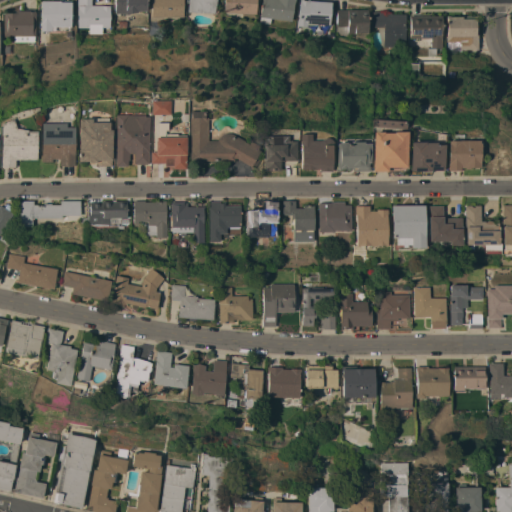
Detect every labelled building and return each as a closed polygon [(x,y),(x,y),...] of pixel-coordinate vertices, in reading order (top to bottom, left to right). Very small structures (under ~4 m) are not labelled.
[(71,0),(71,2),(72,2),(72,14),(70,14),(71,26),(51,26),(51,30),(41,31),(41,1),(71,0)] [(109,27),(102,27),(102,33),(89,33),(89,27),(77,27),(77,0),(91,0),(91,5),(102,5),(108,5),(109,5),(109,27)] [(147,0),(147,1),(146,1),(146,11),(137,11),(137,12),(129,13),(129,14),(126,14),(126,13),(115,13),(115,0),(147,0)] [(183,0),(183,17),(151,17),(151,0),(183,0)] [(187,12),(187,0),(215,0),(214,13),(187,12)] [(224,12),(224,0),(256,0),(256,14),(224,12)] [(261,17),(261,0),(294,0),(294,2),(291,21),(270,18),(270,24),(261,23),(261,17)] [(329,24),(317,24),(317,25),(307,24),(307,26),(297,26),(298,20),(300,0),(331,2),(329,24)] [(367,9),(367,34),(348,34),(348,35),(334,32),(334,25),(337,25),(336,9),(367,9)] [(35,36),(33,36),(33,41),(14,41),(14,36),(3,37),(3,13),(14,13),(14,10),(29,10),(29,12),(32,12),(32,11),(34,11),(34,12),(35,12),(35,36)] [(372,27),(372,11),(385,11),(385,13),(391,13),(391,14),(405,14),(405,47),(383,47),(382,45),(377,27),(372,27)] [(442,16),(441,48),(436,48),(436,55),(427,55),(427,48),(431,48),(431,46),(420,46),(420,38),(409,38),(410,15),(442,16)] [(478,33),(478,49),(475,49),(475,51),(471,51),(471,49),(461,49),(461,51),(459,51),(459,50),(450,50),(450,49),(447,49),(447,41),(446,41),(447,16),(462,16),(462,18),(475,18),(475,33),(478,33)] [(410,61),(410,63),(418,64),(418,76),(408,74),(408,61),(410,61)] [(168,100),(168,114),(150,114),(150,100),(168,100)] [(204,111),(204,117),(206,117),(206,140),(215,140),(217,137),(219,135),(222,134),(225,133),(228,133),(231,134),(243,141),(242,141),(247,144),(249,141),(258,146),(256,149),(258,151),(255,156),(259,158),(254,166),(250,165),(249,167),(235,158),(232,158),(232,161),(203,161),(202,162),(201,161),(199,163),(199,164),(197,167),(195,165),(188,165),(189,111),(204,111)] [(147,163),(145,163),(145,164),(135,164),(135,163),(133,163),(133,153),(128,153),(128,160),(126,160),(126,166),(114,166),(114,114),(125,114),(125,115),(143,115),(143,117),(147,117),(147,163)] [(107,129),(110,129),(110,166),(96,166),(96,162),(88,162),(88,161),(78,161),(77,118),(83,118),(83,119),(87,119),(87,117),(91,118),(92,119),(106,118),(106,122),(107,122),(107,129)] [(36,159),(14,159),(14,167),(0,167),(0,123),(11,119),(15,128),(26,130),(26,131),(36,131),(36,159)] [(175,134),(175,135),(184,135),(185,169),(171,169),(171,165),(164,165),(164,163),(150,163),(150,152),(155,152),(154,123),(165,122),(166,130),(163,130),(163,137),(165,137),(165,134),(175,134)] [(65,123),(65,127),(73,127),(73,153),(74,153),(74,165),(71,165),(71,166),(62,166),(62,165),(59,165),(59,158),(51,159),(51,161),(41,162),(40,123),(65,123)] [(406,167),(387,167),(387,171),(373,171),(372,132),(382,131),(382,133),(392,132),(392,131),(405,131),(406,167)] [(318,171),(318,169),(300,169),(300,144),(299,144),(299,134),(310,134),(310,140),(320,140),(321,139),(323,138),(326,137),(328,138),(330,139),(331,140),(332,142),(332,145),(331,145),(331,171),(318,171)] [(447,140),(452,140),(452,138),(450,138),(450,134),(462,134),(462,140),(478,140),(478,143),(479,143),(479,168),(469,167),(469,169),(465,169),(465,167),(460,167),(460,170),(447,170),(447,144),(447,140)] [(287,135),(287,140),(290,140),(290,141),(295,141),(295,160),(278,161),(278,170),(262,171),(262,136),(287,135)] [(369,171),(354,171),(354,168),(348,168),(348,169),(345,169),(340,169),(337,169),(337,168),(335,168),(336,143),(338,143),(338,142),(345,142),(345,143),(350,143),(350,141),(362,142),(362,143),(369,143),(369,171)] [(443,168),(442,168),(442,170),(429,170),(429,171),(409,171),(409,142),(424,142),(435,142),(435,145),(443,145),(443,168)] [(32,201),(32,205),(42,205),(42,203),(50,203),(50,205),(59,205),(59,201),(79,200),(79,215),(76,215),(76,222),(69,222),(69,223),(64,223),(64,224),(61,224),(61,215),(60,215),(60,218),(32,218),(32,219),(31,219),(31,226),(19,226),(18,201),(32,201)] [(132,200),(142,200),(142,202),(153,202),(153,200),(156,200),(156,201),(161,201),(161,200),(164,200),(164,223),(165,223),(165,237),(154,237),(154,235),(145,235),(145,225),(146,225),(146,221),(137,221),(137,224),(132,224),(132,200)] [(312,205),(312,241),(292,241),(292,230),(291,227),(291,224),(292,224),(292,221),(291,221),(291,219),(289,219),(289,215),(280,215),(280,208),(280,200),(293,200),(293,208),(301,208),(301,205),(312,205)] [(125,218),(127,218),(127,223),(120,223),(120,217),(119,217),(119,223),(108,223),(108,224),(87,223),(87,215),(88,215),(89,202),(101,202),(101,201),(125,201),(125,218)] [(201,242),(189,243),(189,232),(170,232),(169,202),(182,201),(182,203),(185,203),(185,207),(201,207),(201,242)] [(223,206),(238,205),(238,234),(223,234),(224,234),(217,234),(217,242),(206,242),(206,201),(218,201),(218,203),(221,203),(221,202),(223,202),(223,206)] [(266,232),(266,237),(243,237),(243,211),(254,211),(254,215),(255,215),(255,213),(261,213),(261,202),(260,202),(260,201),(276,201),(276,213),(274,213),(274,223),(275,223),(275,231),(274,232),(266,232)] [(350,230),(333,230),(333,232),(317,232),(317,203),(329,203),(329,202),(343,202),(343,205),(349,205),(350,230)] [(0,231),(0,205),(5,209),(6,208),(9,210),(9,211),(12,213),(0,231)] [(390,205),(423,205),(423,248),(409,248),(409,244),(405,244),(405,247),(401,247),(401,245),(395,245),(395,238),(390,238),(390,205)] [(499,250),(483,251),(483,244),(472,245),(472,248),(466,249),(466,245),(465,245),(464,205),(470,205),(471,207),(473,206),(473,205),(479,205),(479,221),(483,221),(483,222),(484,222),(485,221),(488,221),(490,221),(491,222),(492,222),(492,221),(496,221),(496,243),(499,243),(499,250)] [(511,205),(511,249),(503,249),(502,245),(501,245),(501,205),(511,205)] [(355,245),(354,214),(354,206),(368,206),(368,211),(375,211),(375,209),(386,209),(386,214),(385,214),(385,246),(382,246),(382,245),(375,245),(375,246),(368,246),(368,245),(363,245),(363,249),(364,249),(364,254),(353,254),(353,245),(355,245)] [(460,218),(460,230),(460,245),(459,245),(459,246),(449,246),(449,244),(447,244),(447,241),(446,241),(446,242),(436,242),(429,242),(429,241),(427,241),(427,206),(442,206),(442,218),(460,218)] [(251,250),(260,250),(260,255),(255,255),(255,262),(242,262),(242,245),(246,245),(247,247),(247,250),(251,250)] [(56,269),(53,289),(17,282),(19,269),(5,267),(8,253),(23,256),(22,262),(56,269)] [(128,277),(127,283),(141,286),(143,277),(151,267),(164,278),(155,288),(155,291),(159,292),(157,305),(157,309),(144,306),(144,307),(138,306),(138,305),(126,303),(125,304),(123,303),(122,305),(110,302),(111,297),(112,298),(115,283),(114,283),(116,275),(128,277)] [(111,280),(106,301),(71,293),(72,287),(60,285),(63,270),(111,280)] [(177,316),(179,299),(169,298),(171,284),(184,285),(183,295),(196,296),(196,297),(213,299),(212,319),(177,316)] [(293,311),(274,311),(275,326),(262,326),(262,287),(269,287),(269,284),(293,284),(293,311)] [(449,285),(466,285),(466,286),(470,286),(470,287),(481,287),(481,298),(480,298),(480,299),(466,299),(467,307),(461,307),(461,311),(462,311),(462,316),(461,316),(461,324),(459,324),(459,325),(455,326),(455,324),(453,324),(453,325),(451,325),(451,324),(450,324),(450,323),(449,285)] [(511,285),(511,313),(500,313),(500,327),(486,327),(486,288),(494,288),(494,285),(511,285)] [(247,295),(247,298),(251,298),(251,319),(232,319),(232,322),(218,322),(218,286),(230,286),(231,295),(247,295)] [(302,325),(301,288),(311,288),(311,287),(322,286),(322,288),(333,287),(333,299),(314,299),(315,308),(312,308),(312,311),(314,311),(314,317),(312,317),(312,325),(302,325)] [(445,323),(444,323),(444,328),(430,328),(430,324),(429,324),(429,316),(413,316),(413,287),(429,287),(429,298),(445,297),(445,323)] [(408,318),(397,318),(397,320),(390,320),(390,329),(376,329),(375,302),(379,302),(378,291),(390,291),(390,294),(408,294),(408,318)] [(370,325),(352,325),(352,329),(350,329),(350,328),(342,328),(342,329),(339,329),(339,307),(338,307),(338,292),(351,292),(351,301),(366,301),(366,304),(370,304),(370,325)] [(320,314),(324,314),(333,313),(333,314),(334,314),(334,329),(323,329),(323,327),(320,327),(320,314)] [(481,314),(481,328),(468,328),(468,314),(481,314)] [(10,320),(19,321),(31,323),(31,324),(43,326),(40,340),(39,340),(35,358),(4,352),(5,346),(10,320)] [(62,331),(59,342),(58,342),(58,344),(64,345),(64,344),(69,346),(68,348),(76,349),(68,386),(53,382),(54,378),(50,378),(51,371),(44,369),(49,344),(45,343),(45,342),(44,341),(47,327),(62,331)] [(98,345),(99,340),(114,343),(111,359),(109,369),(90,365),(87,381),(74,378),(78,356),(79,356),(82,342),(98,345)] [(147,371),(145,380),(142,380),(142,381),(137,381),(137,379),(134,392),(127,391),(126,396),(123,396),(123,398),(120,397),(120,395),(112,393),(120,344),(132,346),(131,357),(135,358),(150,363),(148,371),(147,371)] [(184,388),(151,383),(156,350),(170,352),(169,363),(187,365),(184,388)] [(222,396),(212,396),(213,393),(201,392),(201,394),(194,395),(189,393),(191,364),(197,363),(203,365),(203,370),(211,371),(212,359),(225,360),(222,396)] [(243,389),(238,388),(238,377),(228,377),(229,363),(247,364),(247,368),(261,369),(259,399),(243,398),(243,389)] [(501,363),(501,375),(510,375),(510,371),(511,370),(511,399),(490,399),(489,393),(488,393),(488,363),(501,363)] [(331,364),(331,369),(336,369),(336,387),(304,388),(304,365),(331,364)] [(266,396),(267,371),(266,371),(266,366),(281,367),(280,369),(289,369),(289,368),(299,369),(299,372),(298,372),(298,377),(300,377),(300,380),(298,380),(297,397),(266,396)] [(373,397),(370,397),(370,402),(342,403),(342,397),(341,397),(340,366),(355,366),(355,368),(372,368),(373,397)] [(427,366),(427,367),(447,367),(447,370),(446,370),(446,395),(423,395),(423,398),(414,398),(414,393),(415,393),(415,366),(427,366)] [(483,366),(483,388),(462,388),(462,390),(452,390),(452,366),(483,366)] [(409,407),(378,407),(378,382),(378,381),(383,381),(383,382),(387,382),(387,381),(391,381),(391,378),(396,378),(396,367),(409,367),(409,407)] [(0,420),(8,422),(8,425),(22,428),(9,491),(0,489),(0,420)] [(52,456),(43,454),(42,458),(44,459),(43,464),(41,464),(39,464),(38,471),(35,471),(34,479),(35,480),(35,481),(44,483),(42,497),(13,492),(18,467),(21,451),(24,452),(27,436),(28,436),(29,432),(39,434),(38,438),(55,442),(52,456)] [(56,493),(54,492),(60,464),(61,464),(63,453),(66,453),(66,450),(64,450),(68,434),(95,440),(88,470),(80,508),(54,502),(56,493)] [(127,450),(126,458),(117,456),(119,448),(127,450)] [(124,473),(115,471),(115,473),(113,473),(113,474),(112,474),(111,476),(114,477),(113,482),(111,481),(110,489),(107,488),(106,497),(107,497),(107,499),(116,501),(114,511),(99,511),(85,509),(93,469),(96,470),(99,454),(100,454),(101,449),(111,451),(110,456),(127,460),(124,473)] [(162,459),(163,459),(154,511),(126,511),(127,506),(135,507),(136,498),(135,498),(136,495),(137,496),(139,484),(137,484),(138,481),(139,481),(141,471),(148,472),(148,469),(131,466),(133,451),(143,453),(143,451),(155,453),(154,454),(163,456),(162,459)] [(227,511),(205,511),(208,475),(200,474),(202,453),(208,453),(208,456),(218,456),(232,457),(227,511)] [(494,487),(508,487),(508,464),(511,464),(510,457),(511,457),(511,511),(498,511),(494,511),(494,487)] [(405,462),(405,472),(406,472),(406,511),(387,511),(387,496),(379,496),(378,462),(405,462)] [(190,468),(191,463),(194,464),(194,467),(195,467),(192,488),(188,487),(188,488),(184,490),(184,488),(180,511),(157,511),(158,510),(159,511),(166,464),(190,468)] [(493,464),(493,474),(487,474),(485,474),(485,464),(487,464),(493,464)] [(446,477),(446,511),(424,511),(424,497),(418,497),(418,488),(421,488),(421,483),(434,482),(434,477),(446,477)] [(479,511),(475,511),(454,511),(454,487),(458,487),(458,484),(465,484),(465,487),(479,487),(479,511)] [(307,511),(307,487),(331,487),(331,511),(328,511),(307,511)] [(350,511),(346,511),(346,487),(371,487),(371,511),(350,511)] [(231,511),(233,499),(254,500),(254,496),(262,497),(260,511),(231,511)] [(271,511),(271,501),(272,501),(272,497),(280,497),(280,502),(300,502),(299,511),(271,511)]
